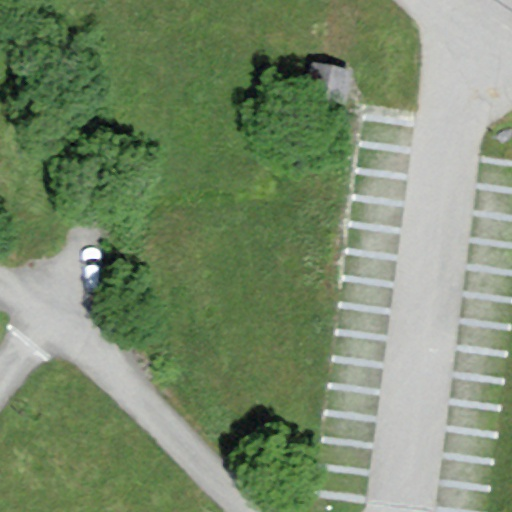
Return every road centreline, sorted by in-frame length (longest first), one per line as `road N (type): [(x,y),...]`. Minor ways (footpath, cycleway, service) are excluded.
road 1 (residential): [(511,64),(484,55),(402,511)]
road 2 (residential): [(257,511),(197,467),(50,316),(0,285)]
